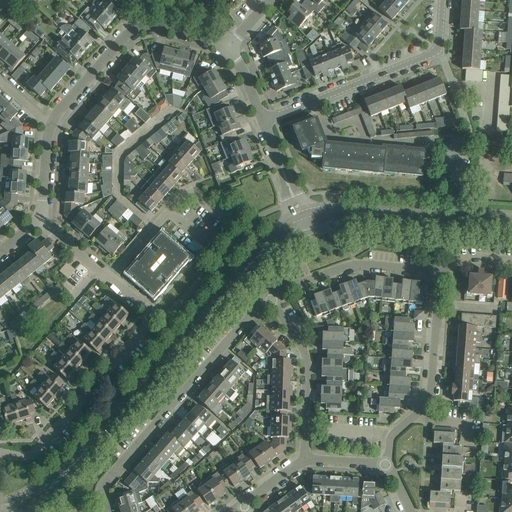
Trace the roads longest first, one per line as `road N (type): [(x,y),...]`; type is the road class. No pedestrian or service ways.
road 1 (residential): [(104,511),(103,482),(270,298)]
road 2 (residential): [(0,453),(29,456),(143,327),(147,311),(111,277)]
road 3 (secondary): [(234,283),(89,447)]
road 4 (residential): [(385,465),(392,434),(430,395),(437,275)]
road 5 (residential): [(314,100),(437,49),(442,0)]
road 6 (residential): [(270,298),(355,264),(437,275)]
road 7 (residential): [(305,460),(306,359),(270,298)]
road 8 (unclassified): [(145,25),(123,38),(50,124)]
